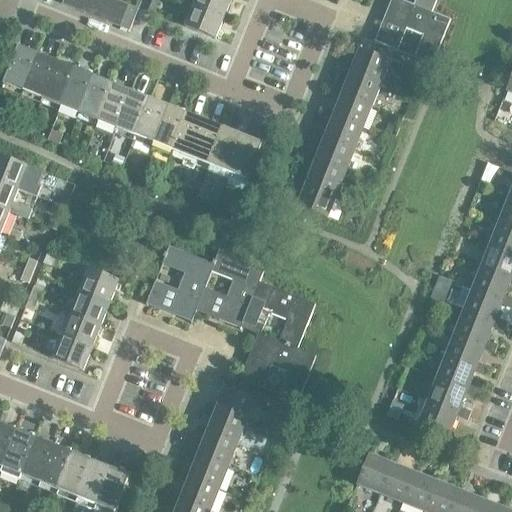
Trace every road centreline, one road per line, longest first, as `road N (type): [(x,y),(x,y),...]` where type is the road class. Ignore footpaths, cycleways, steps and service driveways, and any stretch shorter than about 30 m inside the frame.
road 1 (residential): [(238,96),(10,5)]
road 2 (residential): [(102,426),(157,449),(193,356),(136,334)]
road 3 (residential): [(238,96),(285,113),(325,20),(280,0)]
